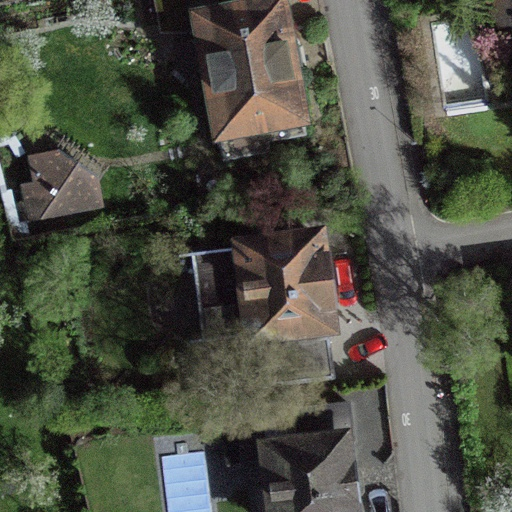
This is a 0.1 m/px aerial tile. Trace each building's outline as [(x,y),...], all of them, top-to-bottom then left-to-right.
[(303,134),(280,0),(159,0),(164,27),(201,20),(224,158),(268,151),(267,140),(303,134)] [(511,35),(511,0),(476,0),(477,1),(482,0),(494,0),(500,37),(511,35)] [(94,202),(93,183),(103,168),(64,139),(52,157),(38,160),(42,187),(30,191),(33,211),(94,202)] [(354,348),(341,244),(249,256),(263,359),(322,353),(354,348)] [(322,353),(263,359),(266,387),(325,382),(322,353)] [(369,511),(359,443),(275,456),(283,511),(369,511)]
